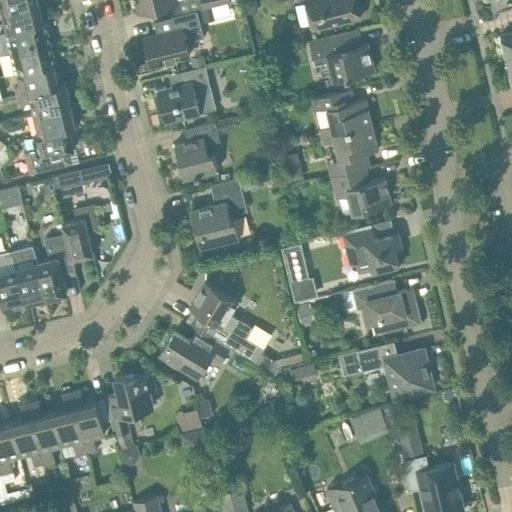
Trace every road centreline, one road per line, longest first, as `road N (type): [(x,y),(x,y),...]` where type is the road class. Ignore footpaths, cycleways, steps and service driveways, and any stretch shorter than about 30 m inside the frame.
road 1 (residential): [(511,497),(453,244),(413,0)]
road 2 (residential): [(0,356),(82,336),(104,321),(147,248),(91,0)]
